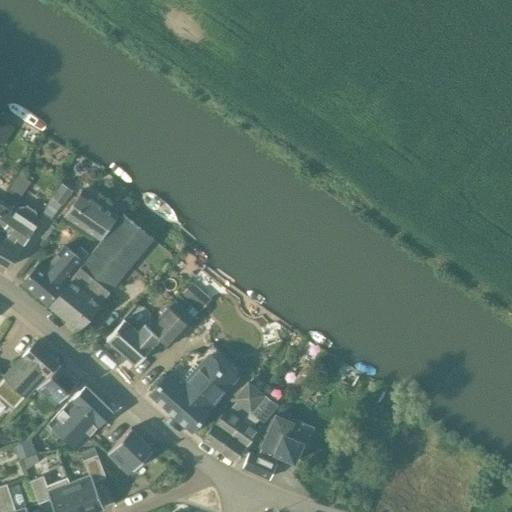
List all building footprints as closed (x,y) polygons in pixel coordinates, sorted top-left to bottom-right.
[(19,173),(7,190),(19,199),(31,182),(19,173)] [(61,183),(51,198),(63,206),(73,191),(61,183)] [(100,239),(117,214),(83,190),(66,215),(100,239)] [(16,211),(14,210),(0,200),(0,261),(8,266),(22,247),(1,233),(16,211)] [(37,225),(36,224),(38,221),(36,211),(27,206),(17,207),(14,210),(16,211),(1,233),(22,247),(37,225)] [(79,328),(100,303),(153,238),(124,214),(70,279),(50,304),(79,328)] [(48,302),(83,260),(65,246),(47,268),(39,262),(22,281),(48,302)] [(181,308),(158,335),(168,345),(177,353),(201,325),(181,308)] [(168,345),(158,335),(153,331),(147,339),(132,327),(115,347),(145,372),(168,345)] [(27,395),(59,359),(37,340),(5,375),(27,395)] [(166,374),(151,392),(192,430),(208,412),(207,411),(238,377),(209,351),(178,385),(166,374)] [(53,392),(63,402),(82,382),(60,361),(37,385),(49,397),(53,392)] [(229,410),(226,408),(203,439),(219,450),(243,420),(265,393),(248,380),(234,398),(237,400),(229,410)] [(305,400),(314,388),(309,384),(305,382),(299,390),(296,393),(305,400)] [(86,383),(50,420),(77,446),(113,408),(86,383)] [(243,420),(219,450),(234,461),(257,430),(253,427),(260,418),(264,421),(278,404),(265,393),(243,420)] [(249,452),(243,466),(269,478),(279,455),(294,461),(303,441),(288,434),(293,422),(275,414),(257,456),(249,452)] [(108,450),(120,461),(124,457),(134,467),(153,447),(132,426),(108,450)] [(21,443),(26,457),(36,454),(30,438),(21,442),(21,443)] [(26,457),(21,443),(13,446),(18,460),(26,457)] [(80,452),(83,459),(83,460),(97,454),(94,447),(80,452)] [(83,460),(89,475),(69,482),(80,511),(91,511),(104,507),(94,481),(105,477),(97,454),(83,460)] [(50,499),(54,511),(80,511),(69,482),(49,490),(43,475),(29,480),(38,503),(50,499)] [(0,485),(0,508),(1,511),(27,511),(26,507),(15,510),(7,484),(0,485)]
